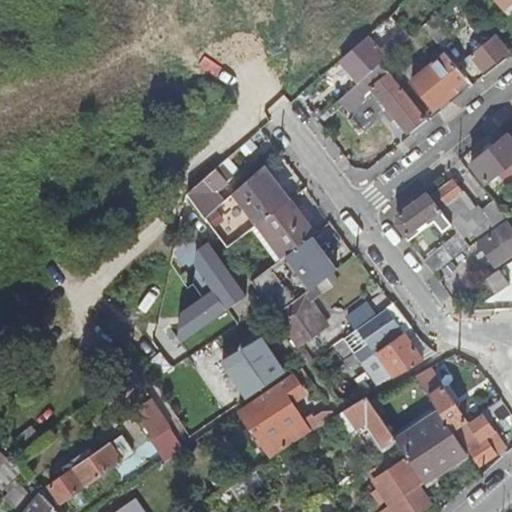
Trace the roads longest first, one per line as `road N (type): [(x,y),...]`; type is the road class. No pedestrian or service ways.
road 1 (track): [(276,101),(251,91),(164,222),(79,306),(63,406)]
road 2 (unknown): [(0,119),(177,53),(209,10)]
road 3 (residential): [(356,212),(443,324),(511,347)]
road 4 (residential): [(356,212),(511,85)]
road 5 (residential): [(276,101),(356,212)]
